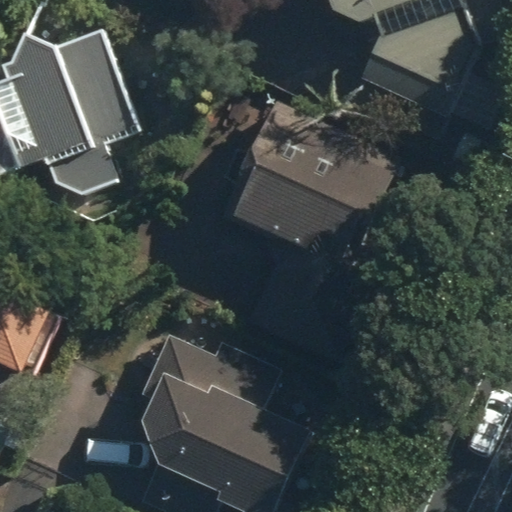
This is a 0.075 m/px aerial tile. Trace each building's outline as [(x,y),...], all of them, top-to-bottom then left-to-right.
[(496,46),(475,0),(336,0),(340,23),(387,44),(373,79),(466,118),(496,46)] [(0,169),(13,175),(35,164),(55,158),(56,160),(57,163),(58,165),(59,168),(60,170),(61,173),(63,175),(65,177),(66,179),(68,181),(70,183),(72,184),(74,186),(77,187),(79,188),(82,189),(84,191),(87,191),(89,192),(92,192),(95,193),(97,193),(100,193),(103,193),(105,193),(108,192),(110,191),(113,191),(116,190),(118,189),(120,187),(123,186),(125,184),(127,183),(129,181),(115,138),(149,126),(116,29),(69,45),(40,32),(15,88),(0,81),(0,169)] [(409,160),(282,105),(235,214),(294,240),(258,325),(345,362),(393,252),(373,243),(409,160)] [(0,352),(41,372),(74,303),(0,268),(0,352)] [(149,399),(162,405),(153,425),(168,458),(149,497),(181,511),(230,511),(234,505),(248,511),(286,511),(323,434),(279,413),(297,374),(228,342),(223,352),(181,332),(149,399)] [(0,466),(29,408),(0,393),(0,466)]
